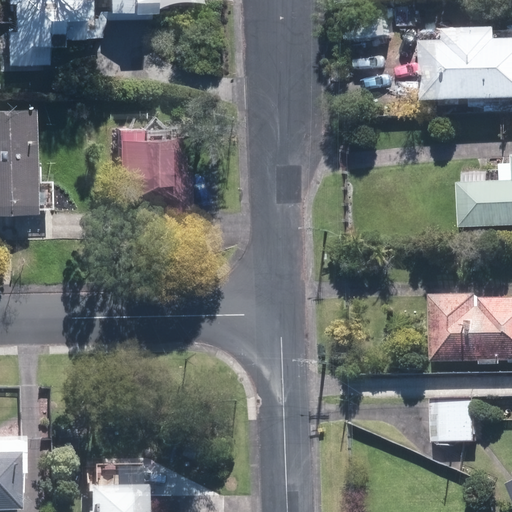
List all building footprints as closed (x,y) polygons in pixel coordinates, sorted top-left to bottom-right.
[(19,0),(21,30),(16,30),(17,60),(50,59),(48,27),(86,25),(85,13),(94,12),(93,0),(19,0)] [(451,45),(427,46),(430,106),(511,102),(511,44),(502,44),(502,33),(450,35),(451,45)] [(36,102),(0,102),(0,201),(39,201),(36,102)] [(179,183),(184,128),(134,123),(129,179),(179,183)] [(511,185),(462,187),(463,231),(511,229),(511,185)] [(482,298),(434,299),(435,365),(511,363),(511,301),(482,302),(482,298)] [(469,405),(429,406),(430,443),(469,442),(469,405)] [(16,450),(0,450),(0,511),(18,511),(16,450)] [(149,511),(149,484),(91,485),(92,511),(149,511)]
